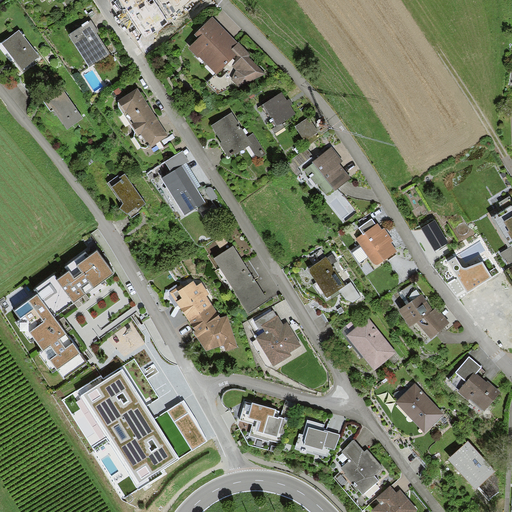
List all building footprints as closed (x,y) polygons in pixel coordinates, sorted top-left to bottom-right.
[(153,0),(118,0),(137,27),(135,29),(139,35),(141,34),(144,39),(169,23),(153,0)] [(160,0),(173,16),(192,1),(190,0),(160,0)] [(249,57),(251,54),(212,17),(194,35),(198,38),(188,48),(198,58),(199,57),(215,74),(207,82),(218,94),(237,84),(239,86),(267,74),(249,57)] [(82,25),(68,34),(88,67),(110,54),(98,33),(99,32),(91,18),(88,20),(82,24),(82,25)] [(19,30),(1,44),(22,70),(40,56),(19,30)] [(61,87),(44,98),(45,99),(43,100),(51,112),(54,110),(67,128),(82,118),(61,87)] [(168,135),(138,88),(119,101),(118,107),(135,132),(134,137),(141,148),(146,149),(149,147),(150,148),(168,135)] [(282,93),(263,105),(277,126),(272,129),(275,134),(286,127),(282,122),(295,114),(290,106),(292,104),(289,99),(287,101),(282,93)] [(232,113),(212,125),(222,142),(219,143),(228,158),(249,145),(258,160),(267,155),(254,134),(247,138),(232,113)] [(309,117),(294,126),(305,142),(320,132),(309,117)] [(314,163),(305,170),(316,185),(318,184),(327,195),(333,190),(335,192),(353,179),(342,164),(345,161),(333,146),(313,161),(314,163)] [(298,168),(313,156),(306,148),(286,164),(296,177),(302,172),(298,168)] [(183,151),(165,162),(172,172),(162,178),(184,215),(205,202),(196,188),(200,186),(186,163),(189,161),(183,151)] [(108,183),(123,203),(120,208),(127,214),(129,213),(132,217),(144,209),(142,206),(146,204),(125,174),(120,177),(118,175),(108,183)] [(218,199),(213,185),(201,190),(206,203),(218,199)] [(511,205),(491,218),(509,247),(500,253),(504,260),(506,259),(510,265),(511,263),(511,205)] [(363,234),(376,225),(372,219),(359,228),(363,234)] [(436,220),(422,228),(435,251),(449,243),(436,220)] [(363,234),(356,239),(375,266),(397,251),(391,243),(394,241),(384,228),(382,230),(378,224),(376,225),(363,234)] [(234,246),(215,258),(248,312),(267,300),(234,246)] [(112,272),(97,249),(90,254),(87,250),(65,265),(69,270),(58,278),(54,273),(35,288),(27,277),(0,298),(0,303),(54,391),(90,365),(66,332),(72,327),(64,315),(58,320),(54,316),(74,301),(78,306),(89,298),(86,292),(112,272)] [(314,265),(307,270),(327,299),(330,297),(332,299),(341,294),(338,290),(346,285),(336,270),(335,271),(331,265),(337,261),(333,255),(328,258),(321,249),(309,258),(314,265)] [(455,257),(448,262),(467,294),(492,278),(482,262),(476,265),(469,267),(464,268),(461,267),(460,265),(455,257)] [(238,348),(227,315),(220,318),(206,296),(209,295),(202,282),(197,286),(194,281),(184,287),(182,285),(170,293),(180,307),(195,331),(194,332),(199,340),(205,351),(224,345),(226,352),(238,348)] [(399,310),(410,327),(417,322),(431,339),(449,323),(437,308),(434,310),(422,294),(421,295),(413,283),(401,291),(409,303),(399,310)] [(260,330),(263,328),(261,326),(277,316),(274,311),(255,322),(260,330)] [(277,316),(261,326),(263,328),(265,333),(257,337),(274,366),(292,355),(290,353),(302,346),(288,322),(283,324),(278,315),(277,316)] [(356,318),(340,330),(362,358),(364,356),(374,369),(395,353),(368,318),(361,324),(356,318)] [(482,367),(470,356),(449,381),(459,390),(458,391),(469,400),(470,399),(485,412),(502,393),(488,381),(487,382),(482,378),(486,372),(481,368),(482,367)] [(80,395),(140,489),(163,475),(160,470),(179,459),(155,420),(146,406),(159,398),(136,361),(80,395)] [(444,415),(415,383),(395,402),(424,433),(444,415)] [(183,402),(168,412),(193,452),(208,442),(183,402)] [(283,412),(245,402),(240,420),(253,424),(249,436),(269,442),(269,440),(282,444),(289,420),(281,418),(283,412)] [(330,449),(335,450),(340,435),(327,431),(327,429),(324,428),(325,425),(308,420),(303,435),(299,434),(295,448),(314,454),(315,453),(327,456),(330,449)] [(354,441),(342,452),(350,460),(341,468),(347,474),(346,475),(363,494),(379,481),(375,476),(384,468),(367,450),(364,453),(354,441)] [(495,471),(468,442),(448,460),(475,489),(495,471)] [(479,491),(489,501),(505,486),(495,476),(479,491)] [(396,494),(390,486),(375,498),(380,504),(371,511),(416,511),(419,510),(401,490),(396,494)]
